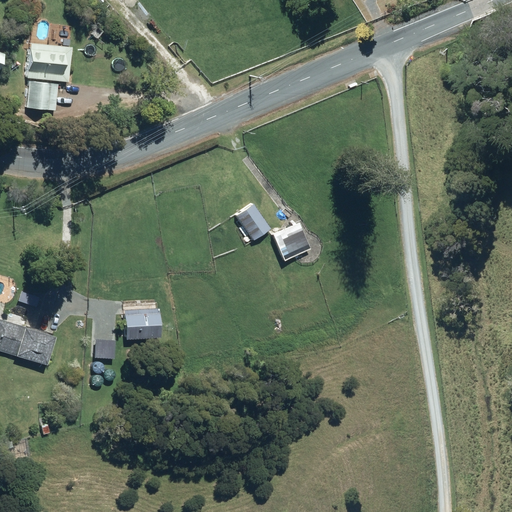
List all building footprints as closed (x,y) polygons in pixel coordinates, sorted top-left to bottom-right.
[(65,46),(22,44),(22,57),(19,57),(19,65),(21,65),(20,79),(30,79),(64,80),(65,46)] [(52,83),(22,82),(21,109),(51,110),(52,83)] [(269,225),(252,200),(230,214),(247,240),(269,225)] [(295,221),(266,233),(277,260),(306,248),(295,221)] [(153,308),(118,309),(118,339),(154,338),(153,308)] [(0,352),(38,364),(47,332),(0,319),(0,352)] [(110,339),(91,339),(90,358),(109,359),(110,339)]
